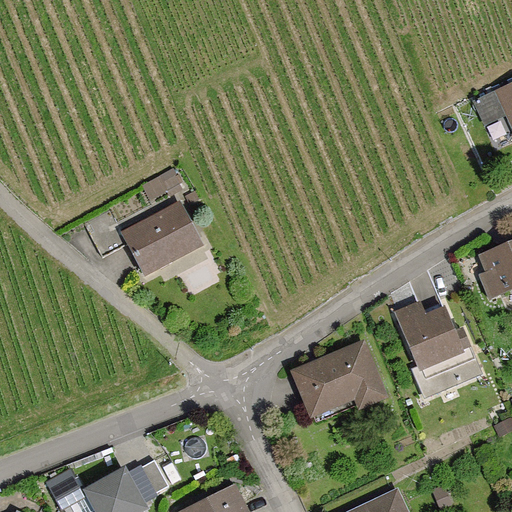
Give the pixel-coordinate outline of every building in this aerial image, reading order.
[(511,130),(511,88),(476,106),(489,131),(507,121),(511,130)] [(138,287),(204,252),(180,206),(114,240),(138,287)] [(491,302),(511,293),(511,244),(474,260),(491,302)] [(426,404),(488,379),(468,329),(454,335),(443,310),(425,317),(421,305),(391,317),(426,404)] [(388,399),(367,347),(290,379),(307,420),(351,402),(355,412),(388,399)] [(83,493),(93,511),(146,511),(125,471),(83,493)] [(245,511),(234,487),(179,511),(245,511)] [(407,511),(398,492),(353,511),(407,511)]
